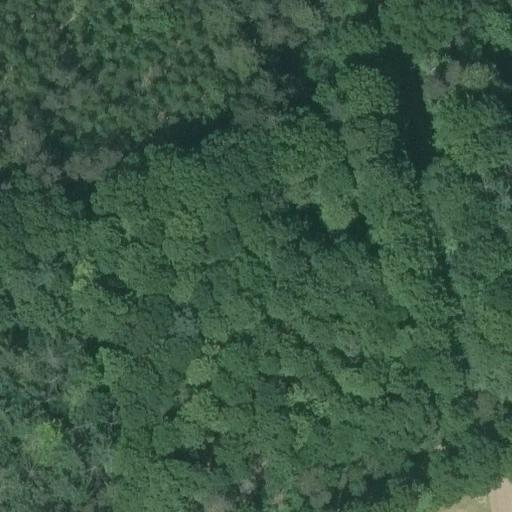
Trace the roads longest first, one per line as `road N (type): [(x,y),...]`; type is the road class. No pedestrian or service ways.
road 1 (track): [(377,0),(482,437)]
road 2 (track): [(348,511),(482,437)]
